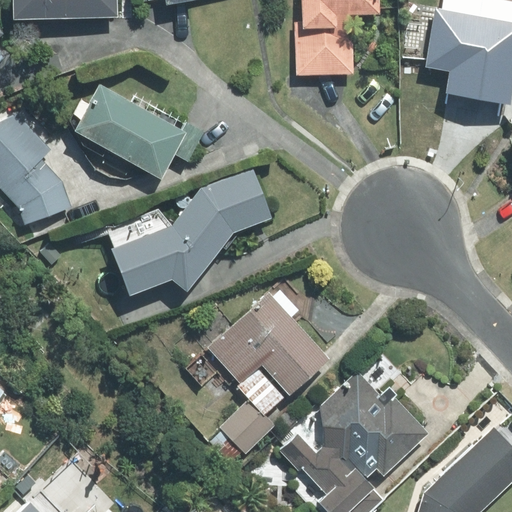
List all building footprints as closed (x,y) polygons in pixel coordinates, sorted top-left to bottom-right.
[(13,0),(14,19),(117,17),(117,0),(13,0)] [(378,13),(377,0),(301,0),(302,22),(295,22),(296,76),(354,74),(353,14),(378,13)] [(450,71),(446,93),(511,104),(511,0),(443,0),(442,9),(437,9),(426,67),(450,71)] [(188,160),(203,132),(134,96),(131,101),(101,85),(76,131),(161,175),(173,153),(188,160)] [(0,187),(20,208),(25,224),(71,208),(62,182),(42,159),(52,150),(19,114),(0,122),(0,187)] [(254,168),(201,187),(173,227),(158,209),(108,229),(115,248),(112,249),(130,296),(173,279),(188,290),(233,232),(272,218),(254,168)] [(249,399),(264,415),(288,393),(290,396),(330,359),(292,317),(299,310),(280,289),(272,295),(269,292),(208,347),(209,348),(187,368),(202,384),(217,371),(229,383),(235,377),(241,383),(237,386),(249,399)] [(1,292),(0,293),(0,319),(14,306),(1,292)] [(323,447),(316,453),(298,433),(280,450),(299,470),(302,467),(328,494),(320,501),(329,511),(345,511),(373,487),(363,478),(377,466),(384,473),(426,433),(393,398),(396,395),(389,388),(381,396),(357,372),(320,406),(323,447)] [(274,426),(264,415),(249,399),(220,427),(245,453),(274,426)] [(480,511),(511,482),(511,446),(494,428),(424,493),(418,511),(480,511)] [(367,511),(383,497),(373,487),(345,511),(367,511)]
